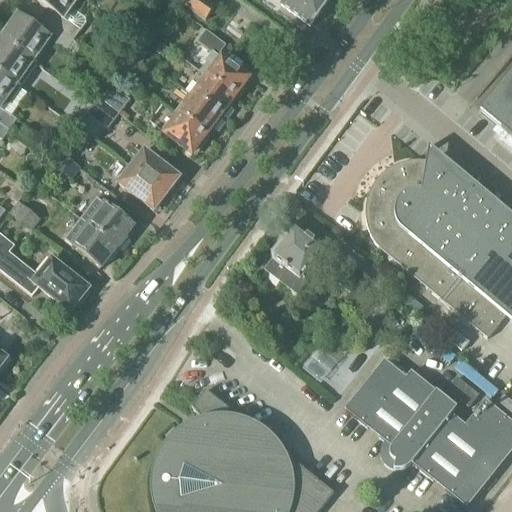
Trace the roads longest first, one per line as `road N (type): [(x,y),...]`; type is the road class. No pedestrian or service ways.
road 1 (secondary): [(24,511),(356,64)]
road 2 (secondary): [(338,50),(0,486)]
road 3 (unclassified): [(511,193),(356,64)]
